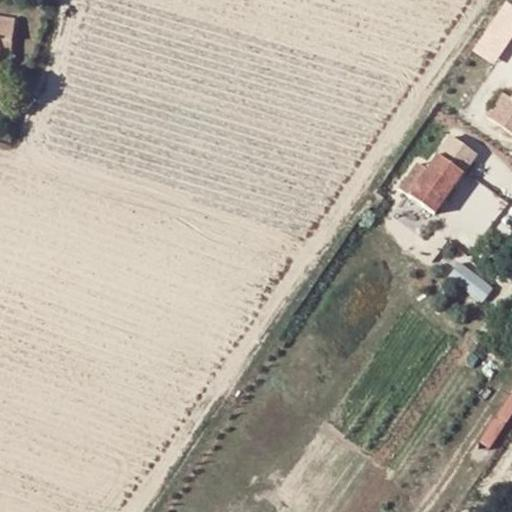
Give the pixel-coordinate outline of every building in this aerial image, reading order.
[(511,2),(509,1),(476,51),(496,64),(511,39),(511,2)] [(0,38),(8,39),(10,17),(0,16),(0,38)] [(0,38),(0,56),(7,57),(8,39),(0,38)] [(511,100),(509,106),(499,99),(483,121),(511,140),(511,100)] [(451,140),(435,161),(460,178),(475,157),(451,140)] [(392,192),(430,219),(444,200),(460,178),(435,161),(426,174),(412,165),(392,192)] [(452,205),(444,200),(430,219),(438,225),(452,205)] [(488,290),(453,265),(442,279),(475,305),(488,290)]
